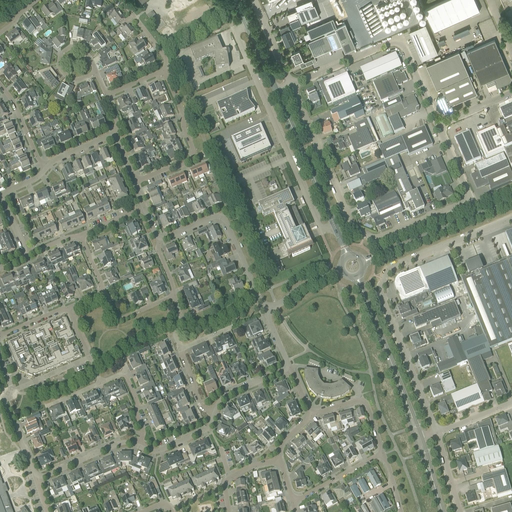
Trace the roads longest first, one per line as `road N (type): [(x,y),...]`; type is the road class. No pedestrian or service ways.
road 1 (unclassified): [(436,433),(379,287),(396,265),(511,219)]
road 2 (unclassified): [(235,35),(318,227)]
road 3 (unclassified): [(291,85),(395,42),(437,125)]
road 4 (unclassified): [(365,234),(380,236),(466,199),(437,125)]
road 5 (unclassified): [(365,234),(351,223),(291,85)]
road 6 (residential): [(160,238),(221,217),(264,309)]
road 7 (tertiary): [(362,262),(511,201)]
road 8 (residential): [(162,72),(192,159),(134,181)]
road 9 (tertiary): [(334,225),(276,91)]
road 10 (tertiary): [(406,403),(356,277)]
